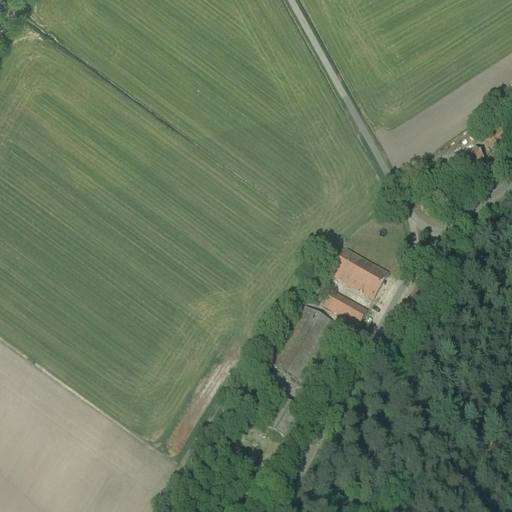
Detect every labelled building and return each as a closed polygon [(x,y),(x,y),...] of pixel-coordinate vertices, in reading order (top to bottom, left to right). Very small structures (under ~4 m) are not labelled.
[(492,134),(483,140),(492,153),(503,145),(502,144),(510,139),(499,122),(489,129),(492,134)] [(465,175),(484,162),(475,149),(456,162),(465,175)] [(436,205),(439,209),(446,204),(443,199),(436,205)] [(345,253),(340,261),(331,278),(373,302),(387,276),(345,253)] [(323,309),(349,324),(357,329),(366,313),(332,294),(323,309)] [(272,368),(292,379),(301,384),(333,326),(305,310),(272,368)] [(402,311),(398,316),(407,322),(412,325),(416,319),(402,311)] [(337,322),(331,332),(357,348),(363,337),(337,322)] [(276,397),(260,426),(288,442),(304,413),(276,397)]
